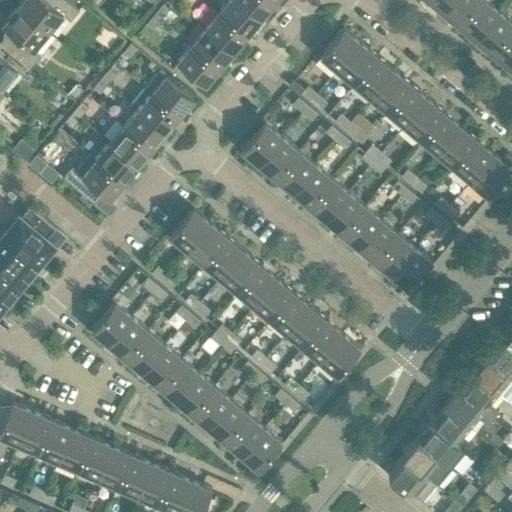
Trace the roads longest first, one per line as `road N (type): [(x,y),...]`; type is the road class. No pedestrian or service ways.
road 1 (residential): [(423,340),(206,157)]
road 2 (residential): [(511,130),(355,0)]
road 3 (residential): [(309,0),(219,109),(206,157)]
road 4 (tertiary): [(423,340),(511,231)]
road 5 (residential): [(206,157),(177,161),(106,244)]
road 6 (residential): [(106,244),(12,344)]
road 7 (residential): [(0,168),(41,190),(106,244)]
road 8 (tertiary): [(403,363),(361,384),(314,442)]
road 9 (tertiary): [(344,466),(394,403),(403,363)]
